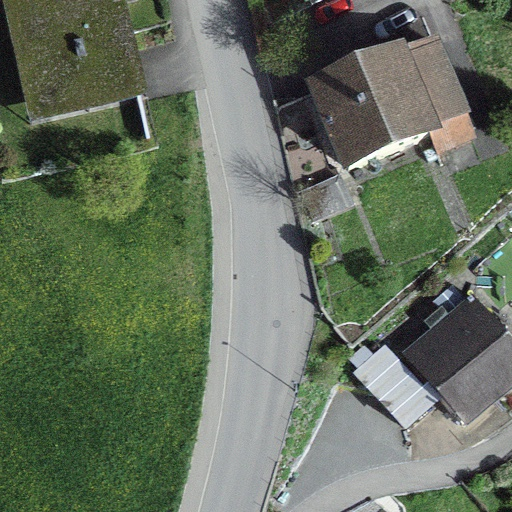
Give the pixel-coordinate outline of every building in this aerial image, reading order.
[(7,0),(34,121),(141,97),(119,0),(7,0)] [(305,0),(310,9),(328,0),(305,0)] [(459,125),(461,124),(430,50),(404,60),(403,57),(312,95),(345,174),(427,141),(435,160),(468,146),(459,125)] [(457,430),(511,383),(511,355),(468,302),(398,361),(457,430)] [(391,369),(365,391),(404,436),(429,413),(391,369)]
